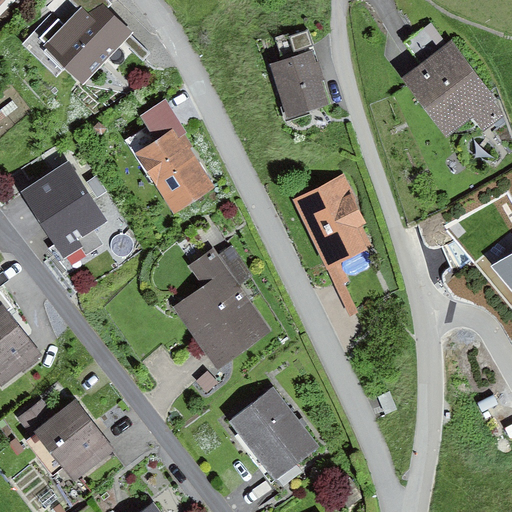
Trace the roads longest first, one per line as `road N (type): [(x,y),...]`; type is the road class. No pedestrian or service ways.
road 1 (residential): [(404,511),(372,423),(272,208),(190,42),(159,0)]
road 2 (residential): [(225,511),(0,224)]
road 3 (residential): [(342,0),(350,70),(428,316)]
road 4 (residential): [(428,316),(434,399),(416,511)]
